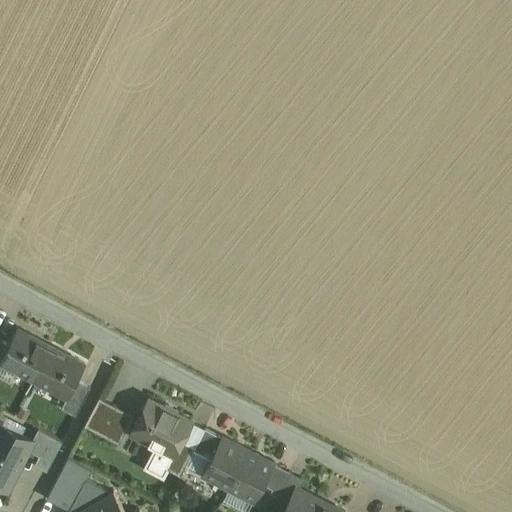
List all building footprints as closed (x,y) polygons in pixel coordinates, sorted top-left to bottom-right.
[(51,345),(17,328),(9,344),(1,360),(34,377),(51,345)] [(9,344),(0,339),(0,361),(1,360),(9,344)] [(51,345),(34,377),(67,395),(68,395),(76,379),(85,363),(51,345)] [(91,387),(76,379),(68,395),(67,395),(61,407),(76,415),(91,387)] [(134,414),(100,396),(85,424),(119,442),(134,414)] [(192,419),(150,397),(132,432),(158,445),(149,462),(151,467),(160,472),(165,470),(167,467),(166,467),(173,453),(174,454),(182,439),(192,419)] [(33,438),(0,420),(0,481),(9,486),(24,458),(34,438),(33,438)] [(63,440),(38,427),(33,438),(34,438),(24,458),(47,470),(63,440)] [(223,436),(205,427),(195,446),(194,448),(203,452),(208,451),(214,453),(223,436)] [(249,449),(223,435),(223,436),(214,453),(204,473),(230,486),(249,449)] [(182,439),(174,454),(173,453),(166,467),(167,467),(181,474),(194,448),(195,446),(182,439)] [(275,462),(249,449),(230,486),(256,500),(264,483),(275,462)] [(69,456),(55,483),(66,488),(80,461),(69,456)] [(275,462),(264,483),(273,487),(271,491),(278,495),(291,470),(275,462)] [(291,470),(278,495),(288,500),(296,485),(300,487),(305,478),(291,470)] [(300,487),(296,485),(288,500),(282,511),(314,511),(321,498),(320,498),(319,499),(310,494),(310,493),(300,487)] [(126,511),(114,489),(76,511),(126,511)] [(331,505),(322,500),(322,499),(321,498),(314,511),(345,511),(346,511),(332,504),(331,505)]
